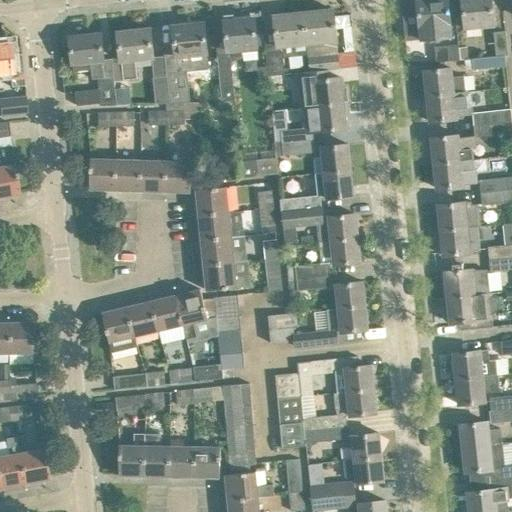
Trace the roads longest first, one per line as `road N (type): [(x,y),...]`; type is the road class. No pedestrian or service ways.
road 1 (residential): [(425,511),(367,0)]
road 2 (residential): [(58,210),(37,1)]
road 3 (residential): [(87,493),(68,305)]
road 4 (residential): [(151,206),(157,281),(68,305)]
